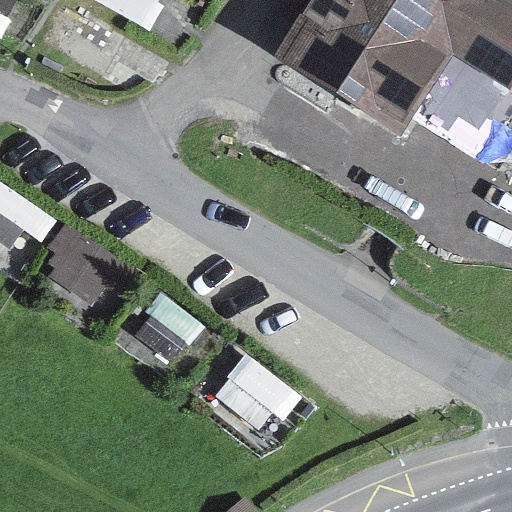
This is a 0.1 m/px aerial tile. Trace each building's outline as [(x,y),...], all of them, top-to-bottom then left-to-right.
[(96,0),(151,30),(166,0),(96,0)] [(297,0),(312,9),(274,68),(404,144),(455,59),(510,94),(511,91),(511,7),(500,0),(297,0)] [(42,266),(104,306),(132,263),(71,223),(42,266)] [(161,297),(147,321),(187,345),(202,321),(161,297)] [(274,428),(298,392),(249,359),(225,395),(274,428)]
